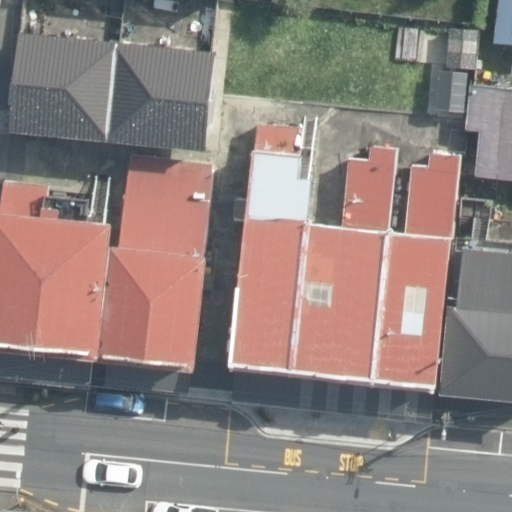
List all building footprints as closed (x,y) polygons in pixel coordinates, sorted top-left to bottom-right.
[(511,0),(499,0),(495,44),(511,45),(511,0)] [(429,39),(432,19),(414,17),(412,37),(429,39)] [(124,35),(31,27),(22,127),(113,137),(124,35)] [(221,46),(124,35),(113,137),(210,147),(221,46)] [(477,174),(511,177),(511,85),(473,83),(469,132),(481,133),(477,174)] [(232,403),(293,409),(313,222),(317,178),(303,177),(302,152),(304,129),(259,125),(232,403)] [(378,417),(395,229),(392,228),(400,149),(373,147),(371,161),(350,159),(343,225),(313,222),(293,409),(378,417)] [(406,230),(395,229),(378,417),(432,422),(435,388),(437,388),(438,384),(440,385),(448,302),(453,236),(461,156),(431,154),(430,168),(413,166),(406,230)] [(132,156),(123,247),(109,356),(106,385),(191,393),(193,370),(198,370),(209,255),(206,254),(214,162),(132,156)] [(109,356),(123,247),(113,246),(115,222),(63,217),(64,207),(48,206),(50,185),(4,181),(1,211),(0,210),(0,379),(93,388),(96,355),(109,356)] [(440,392),(511,398),(511,248),(467,244),(461,303),(449,302),(445,342),(441,385),(440,392)]
